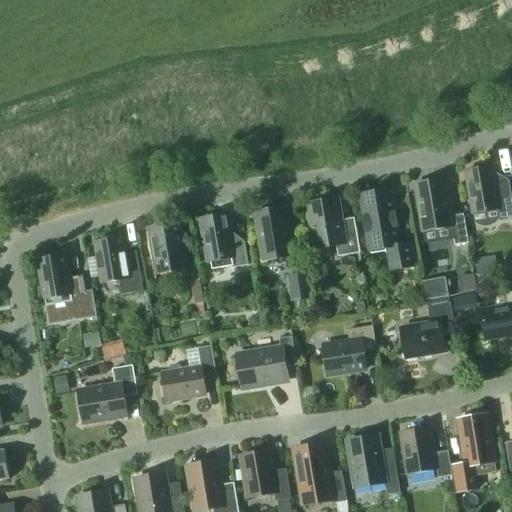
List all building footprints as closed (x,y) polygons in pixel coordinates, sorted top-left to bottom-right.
[(492,166),(466,171),(474,214),(499,210),(500,219),(511,217),(511,196),(509,181),(495,183),(492,166)] [(452,227),(455,246),(468,243),(464,215),(451,217),(445,179),(416,184),(424,232),(452,227)] [(401,245),(391,190),(361,195),(370,252),(388,249),(392,270),(414,266),(410,244),(401,245)] [(339,200),(308,205),(315,248),(336,244),(339,257),(360,253),(356,228),(344,230),(339,200)] [(278,209),(255,213),(263,262),(273,260),(280,265),(284,258),(294,257),(287,214),(279,215),(278,209)] [(233,243),(228,214),(201,219),(208,262),(211,262),(213,269),(232,266),(232,268),(249,265),(245,241),(233,243)] [(180,224),(150,229),(157,270),(173,267),(174,271),(188,268),(187,266),(188,265),(187,259),(186,258),(180,224)] [(123,238),(95,242),(102,283),(120,280),(122,295),(144,291),(139,263),(128,265),(123,238)] [(39,260),(46,306),(73,302),(65,256),(39,260)] [(497,266),(476,269),(478,283),(499,280),(497,266)] [(308,272),(287,275),(291,301),(312,298),(308,272)] [(78,278),(84,315),(97,313),(91,276),(78,278)] [(446,278),(422,282),(425,301),(449,297),(446,278)] [(201,279),(191,280),(195,305),(205,304),(201,279)] [(481,310),(486,341),(511,336),(511,292),(505,293),(507,305),(481,310)] [(364,302),(360,303),(357,307),(357,312),(366,311),(364,302)] [(442,330),(455,327),(451,303),(428,307),(431,323),(401,328),(407,359),(446,353),(442,330)] [(253,315),(249,321),(249,327),(261,326),(260,315),(253,315)] [(243,386),(243,388),(287,380),(285,369),(297,367),(291,326),(277,328),(281,349),(237,356),(238,358),(243,357),(248,385),(243,386)] [(326,360),(328,375),(367,369),(365,352),(377,350),(373,327),(348,331),(350,342),(323,346),(324,348),(327,347),(329,359),(326,360)] [(101,345),(99,333),(89,334),(91,347),(101,345)] [(113,357),(134,353),(131,339),(111,343),(113,357)] [(162,375),(167,401),(187,398),(196,397),(196,396),(207,394),(204,377),(217,375),(212,346),(198,349),(202,368),(183,371),(183,369),(179,366),(171,368),(169,371),(169,374),(162,375)] [(124,357),(126,367),(133,366),(131,355),(124,357)] [(81,393),(78,393),(83,422),(102,419),(103,421),(108,420),(108,421),(128,417),(125,397),(138,395),(133,366),(126,367),(113,369),(115,385),(97,388),(98,390),(95,390),(92,388),(84,390),(81,393)] [(68,376),(55,378),(57,395),(70,393),(68,376)] [(461,421),(459,421),(467,464),(455,467),(459,492),(478,488),(474,464),(495,461),(488,416),(486,416),(487,421),(462,425),(461,421)] [(401,433),(408,475),(437,470),(439,478),(453,476),(448,451),(435,453),(430,428),(401,433)] [(379,437),(347,442),(355,487),(386,482),(388,495),(401,493),(397,468),(385,470),(379,437)] [(294,450),(303,505),(305,505),(304,500),(332,495),(334,504),(347,501),(342,471),(330,473),(325,445),(294,450)] [(0,480),(10,479),(5,450),(0,450),(0,480)] [(271,451),(240,456),(248,498),(275,493),(276,501),(292,499),(287,469),(275,471),(271,451)] [(218,465),(188,470),(193,497),(191,498),(193,509),(194,509),(195,511),(212,509),(212,511),(239,511),(235,489),(222,491),(218,465)] [(166,475),(135,480),(140,511),(184,511),(183,502),(171,504),(166,475)] [(112,511),(109,492),(77,498),(79,511),(126,511),(118,511),(112,511)]
